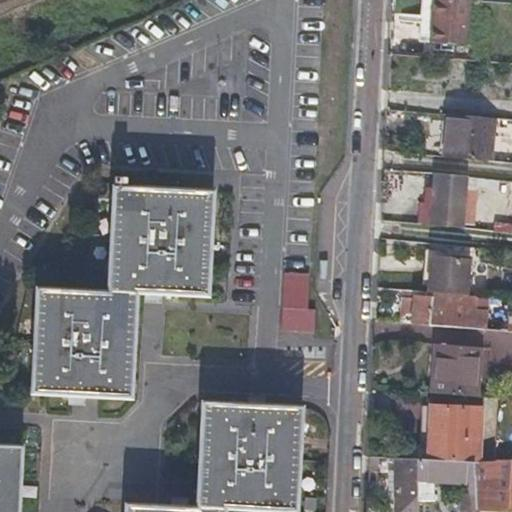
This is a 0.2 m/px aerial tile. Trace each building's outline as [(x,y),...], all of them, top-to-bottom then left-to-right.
[(469,2),(436,0),(432,0),(429,42),(467,45),(469,2)] [(446,155),(491,159),(494,118),(448,114),(446,155)] [(433,197),(463,199),(464,177),(434,175),(433,197)] [(105,292),(132,294),(205,298),(211,191),(112,185),(105,292)] [(460,230),(463,199),(433,197),(430,228),(460,230)] [(431,258),(427,294),(465,296),(467,261),(431,258)] [(125,400),(132,294),(105,292),(32,288),(24,394),(125,400)] [(465,296),(427,294),(421,294),(421,298),(412,297),(412,301),(401,300),(400,324),(486,330),(486,315),(476,313),(477,297),(465,296)] [(316,308),(283,306),(282,328),(314,330),(316,308)] [(314,330),(282,328),(282,336),(314,338),(314,330)] [(471,346),(434,344),(432,393),(469,395),(471,346)] [(195,511),(212,511),(294,511),(301,412),(201,406),(195,511)] [(421,406),(419,459),(474,461),(478,461),(480,409),(421,406)] [(13,511),(16,448),(0,446),(0,511),(13,511)] [(368,470),(375,471),(382,471),(383,464),(387,464),(387,458),(368,457),(368,470)] [(416,511),(417,499),(417,459),(392,458),(392,475),(394,511),(416,511)] [(419,459),(417,459),(417,499),(434,500),(434,477),(475,478),(474,461),(419,459)] [(511,462),(478,461),(474,461),(475,478),(475,491),(475,507),(511,508),(511,462)] [(474,511),(475,507),(475,491),(462,491),(462,511),(474,511)]
